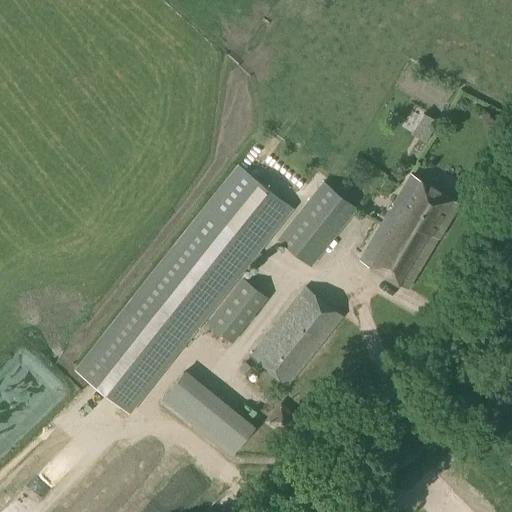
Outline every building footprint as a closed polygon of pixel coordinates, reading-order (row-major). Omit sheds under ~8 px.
[(291,208),(237,165),(232,171),(204,206),(73,370),(88,382),(128,414),(258,250),(291,208)] [(408,289),(460,204),(411,174),(359,260),(408,289)] [(355,208),(323,182),(278,239),(310,264),(355,208)] [(229,343),(266,298),(243,279),(206,323),(229,343)] [(287,387),(341,317),(303,287),(248,356),(287,387)] [(230,456),(255,426),(184,368),(160,398),(230,456)] [(0,386),(0,462),(2,464),(40,423),(0,386)] [(45,448),(13,465),(22,480),(53,463),(45,448)] [(475,511),(455,493),(437,511),(475,511)]
